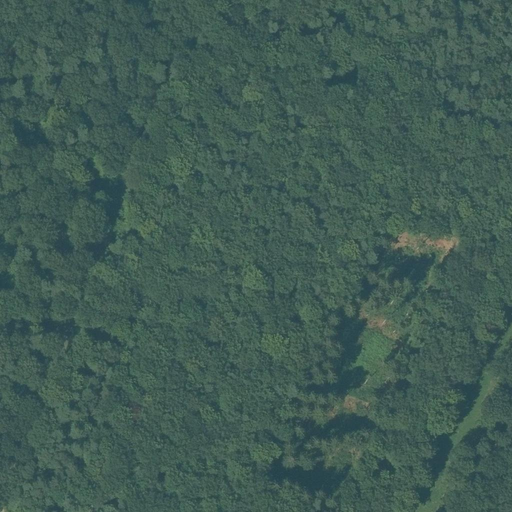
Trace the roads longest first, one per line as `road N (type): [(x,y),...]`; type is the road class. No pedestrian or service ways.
road 1 (track): [(201,0),(0,507)]
road 2 (track): [(140,0),(511,149)]
